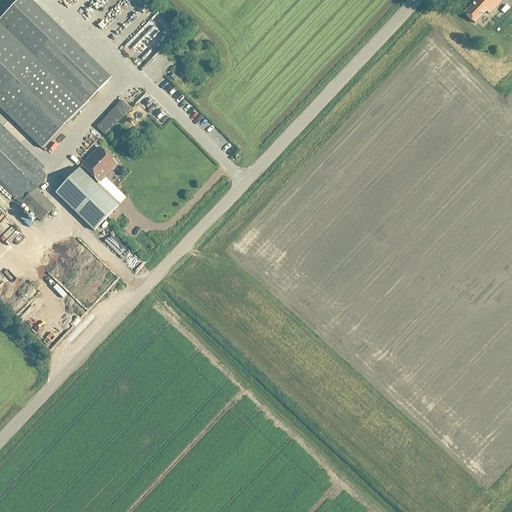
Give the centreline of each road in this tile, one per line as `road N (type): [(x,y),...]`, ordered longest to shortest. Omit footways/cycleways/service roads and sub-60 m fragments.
road 1 (tertiary): [(0,438),(414,0)]
road 2 (unknown): [(51,0),(122,69),(54,158)]
road 3 (unknown): [(126,304),(63,230),(41,234),(21,263),(0,259)]
